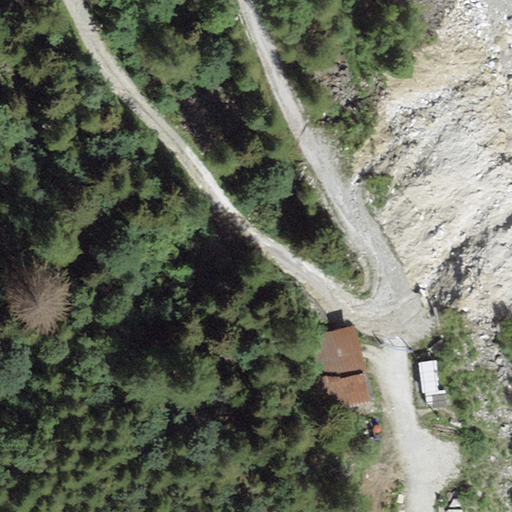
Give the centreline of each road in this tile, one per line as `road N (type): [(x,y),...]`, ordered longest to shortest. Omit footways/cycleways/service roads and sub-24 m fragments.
road 1 (track): [(242,0),(283,107),(392,281),(393,304),(367,315),(338,308),(233,220),(109,69),(74,0)]
road 2 (track): [(386,311),(421,511)]
